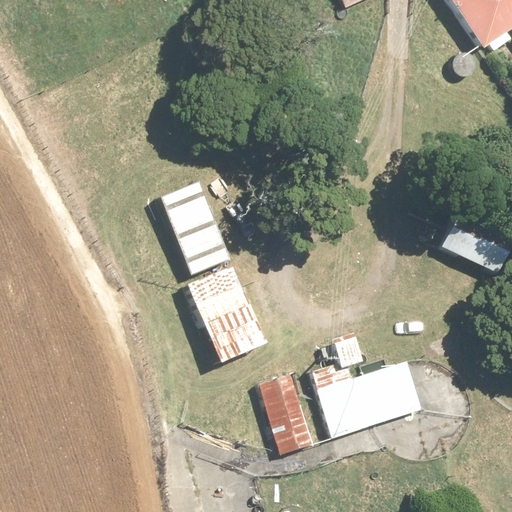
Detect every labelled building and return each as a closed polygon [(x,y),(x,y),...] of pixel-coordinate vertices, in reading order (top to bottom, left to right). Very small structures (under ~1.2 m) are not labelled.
[(366,0),(338,0),(344,11),(366,0)] [(511,0),(441,0),(478,54),(510,33),(511,35),(511,0)] [(228,259),(198,184),(156,201),(186,276),(228,259)] [(491,277),(507,233),(450,213),(435,257),(491,277)] [(261,348),(230,270),(183,289),(214,367),(261,348)] [(358,365),(350,340),(329,347),(336,372),(358,365)] [(419,416),(403,366),(351,382),(349,375),(329,381),(325,368),(308,373),(330,444),(419,416)] [(288,377),(255,387),(278,459),(311,448),(288,377)]
